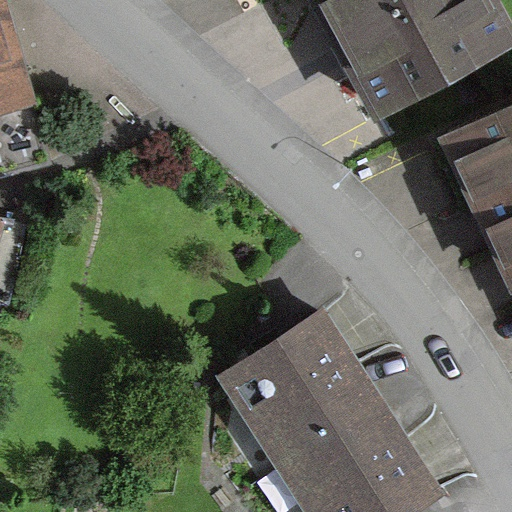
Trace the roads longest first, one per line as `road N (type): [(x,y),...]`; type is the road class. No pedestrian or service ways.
road 1 (residential): [(98,0),(388,274),(511,488)]
road 2 (track): [(194,91),(0,189)]
